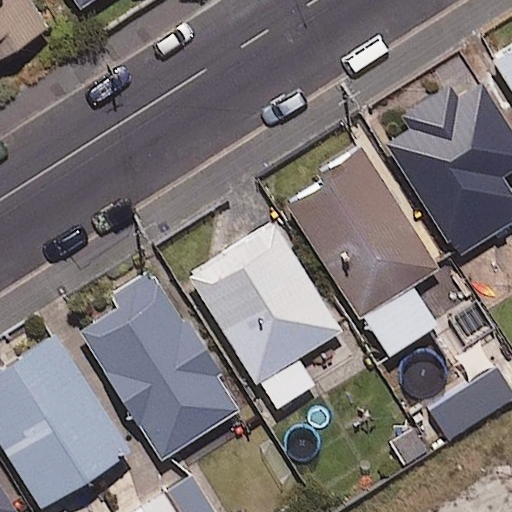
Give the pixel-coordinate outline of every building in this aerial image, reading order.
[(0,0),(0,57),(46,27),(28,0),(0,0)] [(67,0),(75,11),(91,0),(67,0)] [(511,45),(492,58),(511,90),(511,45)] [(511,171),(511,132),(474,73),(379,135),(458,257),(511,222),(511,195),(501,179),(511,171)] [(438,268),(361,152),(283,203),(386,358),(436,325),(411,287),(438,268)] [(340,331),(271,223),(187,276),(273,410),(313,385),(297,359),(340,331)] [(239,412),(155,271),(110,298),(116,309),(78,331),(156,461),(239,412)] [(128,454),(54,338),(0,372),(0,444),(41,509),(128,454)] [(215,511),(191,475),(133,511),(215,511)] [(0,511),(14,511),(0,489),(0,511)] [(292,511),(286,503),(271,511),(292,511)]
